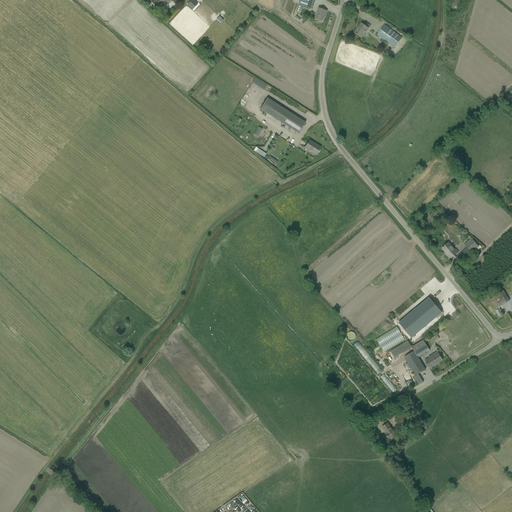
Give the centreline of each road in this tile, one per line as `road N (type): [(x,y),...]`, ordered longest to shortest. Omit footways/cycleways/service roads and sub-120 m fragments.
road 1 (unclassified): [(498,339),(328,127),(320,68),(339,0)]
road 2 (unclassified): [(361,420),(498,339)]
